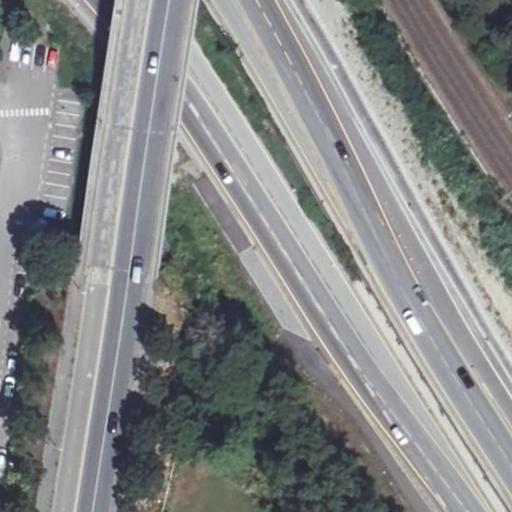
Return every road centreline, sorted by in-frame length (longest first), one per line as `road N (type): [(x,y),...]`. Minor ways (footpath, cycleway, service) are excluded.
road 1 (trunk): [(129,0),(461,511)]
road 2 (tertiary): [(176,0),(94,511)]
road 3 (trunk): [(402,288),(230,0)]
road 4 (trunk): [(402,288),(303,71),(259,0)]
road 5 (trunk): [(511,462),(402,288)]
road 6 (unknown): [(0,230),(0,95)]
